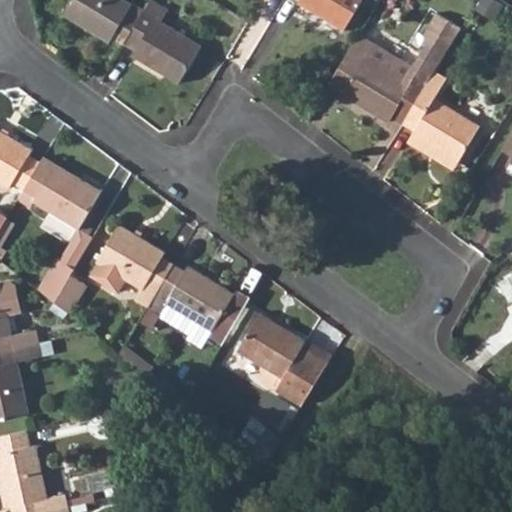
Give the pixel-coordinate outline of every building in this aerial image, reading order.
[(124,46),(141,17),(129,10),(131,6),(121,0),(72,0),(63,16),(109,43),(112,38),(124,46)] [(124,46),(135,52),(133,57),(179,84),(200,47),(160,23),(168,10),(152,0),(150,0),(141,17),(124,46)] [(300,0),(298,3),(344,31),(361,0),(300,0)] [(423,64),(434,71),(459,30),(434,15),(421,36),(423,47),(411,67),(419,71),(423,64)] [(329,86),(389,122),(391,118),(402,124),(434,71),(423,64),(419,71),(410,85),(366,60),(375,45),(360,35),(329,86)] [(375,45),(366,60),(410,85),(419,71),(411,67),(375,45)] [(402,124),(414,131),(411,136),(457,163),(478,126),(434,99),(446,78),(434,71),(402,124)] [(23,190),(39,162),(29,156),(31,151),(0,131),(0,182),(9,188),(12,183),(23,190)] [(511,133),(501,152),(511,158),(511,159),(510,164),(511,164),(511,133)] [(411,136),(407,143),(451,170),(457,163),(411,136)] [(18,200),(30,207),(33,202),(78,229),(100,192),(43,157),(39,162),(23,190),(18,200)] [(0,244),(12,222),(6,219),(0,228),(0,258),(4,252),(0,249),(0,244)] [(147,307),(173,263),(162,256),(164,252),(119,225),(97,262),(101,265),(93,278),(120,293),(128,281),(142,289),(136,301),(147,307)] [(61,260),(74,268),(92,237),(78,229),(61,260)] [(38,290),(55,302),(70,275),(74,268),(61,260),(57,257),(38,290)] [(147,307),(159,314),(166,303),(211,330),(233,293),(187,266),(185,270),(173,263),(147,307)] [(510,299),(511,298),(511,274),(501,279),(510,299)] [(55,302),(68,312),(84,284),(70,275),(55,302)] [(0,350),(38,342),(35,330),(11,336),(7,315),(21,312),(16,286),(7,280),(0,281),(0,350)] [(301,406),(328,362),(326,360),(303,346),(305,341),(260,314),(237,351),(282,379),(275,391),(301,406)] [(303,346),(326,360),(329,352),(307,338),(305,341),(303,346)] [(0,350),(0,419),(28,413),(17,361),(42,355),(38,342),(0,350)] [(125,346),(121,353),(140,368),(147,374),(152,367),(125,346)] [(32,427),(0,432),(0,442),(1,448),(34,442),(32,427)] [(240,445),(260,460),(273,443),(253,428),(240,445)] [(10,511),(49,511),(68,508),(65,496),(47,500),(35,446),(0,454),(0,488),(4,508),(10,508),(10,511)]
